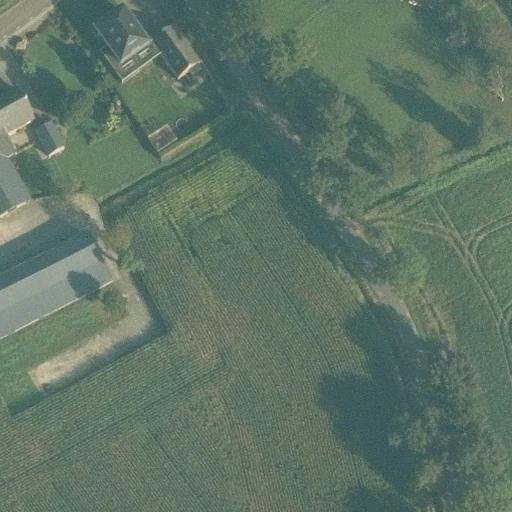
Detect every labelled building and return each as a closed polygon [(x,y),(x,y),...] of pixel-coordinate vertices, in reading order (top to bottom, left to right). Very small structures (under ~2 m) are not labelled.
[(137,35),(121,13),(107,24),(104,20),(93,27),(96,31),(94,33),(105,49),(98,55),(112,74),(147,49),(137,35)] [(198,65),(172,30),(150,46),(175,81),(198,65)] [(4,139),(33,124),(16,92),(0,100),(0,218),(29,203),(5,161),(13,156),(4,139)] [(32,133),(45,159),(62,151),(49,125),(32,133)] [(0,280),(0,340),(109,284),(85,237),(0,280)]
